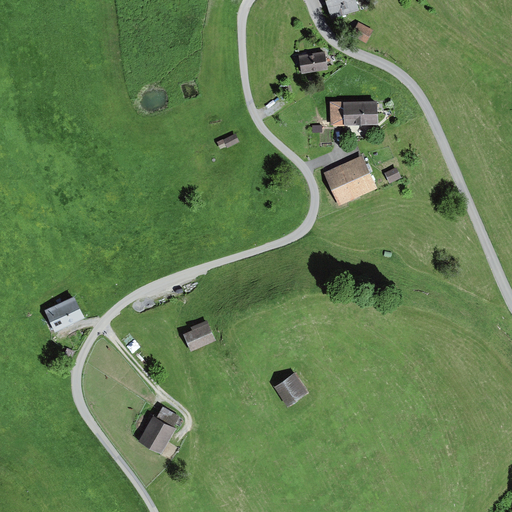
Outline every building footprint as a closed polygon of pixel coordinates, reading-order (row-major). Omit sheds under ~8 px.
[(360,0),(329,0),(335,17),(363,8),(360,0)] [(371,41),(375,27),(359,22),(354,36),(371,41)] [(327,53),(299,57),(301,72),(329,68),(327,53)] [(382,99),(334,102),(335,126),(384,123),(382,99)] [(223,140),(217,142),(219,146),(225,143),(226,145),(239,139),(235,131),(222,137),(223,140)] [(368,155),(329,171),(342,203),(381,187),(368,155)] [(399,168),(388,173),(393,183),(404,178),(399,168)] [(78,297),(48,310),(58,332),(88,319),(78,297)] [(210,320),(186,330),(195,350),(219,340),(210,320)] [(300,375),(279,388),(291,406),(312,393),(300,375)] [(163,407),(144,438),(164,451),(184,420),(163,407)]
